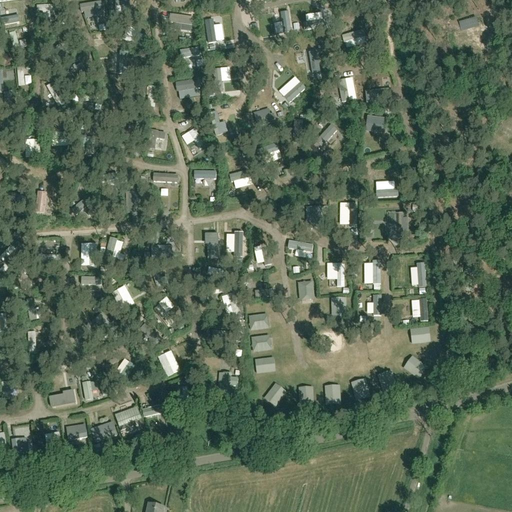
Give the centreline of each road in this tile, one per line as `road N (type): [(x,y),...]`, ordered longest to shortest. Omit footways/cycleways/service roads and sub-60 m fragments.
road 1 (unclassified): [(0,498),(349,432),(511,386)]
road 2 (track): [(0,141),(26,166),(49,174),(182,167),(187,221)]
road 3 (track): [(400,157),(421,71),(454,0)]
